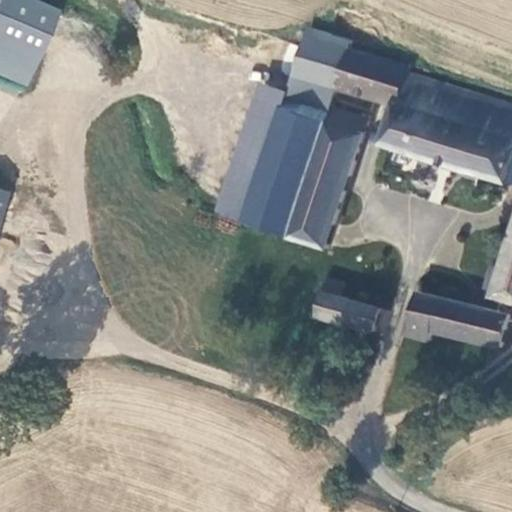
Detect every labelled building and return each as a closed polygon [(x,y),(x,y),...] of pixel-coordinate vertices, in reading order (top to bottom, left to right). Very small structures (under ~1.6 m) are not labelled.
[(288,76),(333,90),(341,57),(344,57),(355,25),(331,16),(325,36),(301,30),(305,15),(260,0),(162,0),(296,44),(287,76),(288,76)] [(39,21),(0,8),(0,63),(25,72),(39,21)] [(511,160),(511,111),(461,96),(402,80),(403,73),(402,72),(344,57),(341,57),(333,90),(386,111),(376,150),(502,190),(505,184),(511,160)] [(0,82),(19,89),(25,72),(0,63),(0,82)] [(279,116),(322,130),(326,115),(333,90),(288,76),(282,99),(277,115),(279,116)] [(262,91),(256,88),(213,215),(241,225),(242,221),(219,212),(262,91)] [(242,221),(279,116),(277,115),(282,99),(262,91),(219,212),(242,221)] [(363,127),(326,115),(322,130),(283,242),(305,250),(321,255),(363,127)] [(322,130),(279,116),(242,221),(241,225),(240,229),(283,242),(322,130)] [(10,211),(0,207),(0,235),(4,236),(10,211)] [(511,308),(511,229),(496,275),(484,269),(477,293),(485,295),(484,299),(511,308)] [(323,287),(319,299),(337,303),(339,291),(323,287)] [(337,303),(319,299),(315,322),(371,337),(376,317),(337,303)] [(412,300),(402,342),(421,347),(425,337),(494,353),(502,322),(412,300)]
